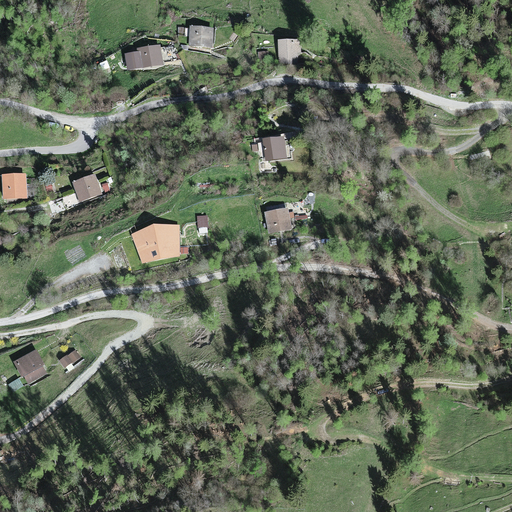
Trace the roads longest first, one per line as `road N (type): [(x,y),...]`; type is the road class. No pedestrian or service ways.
road 1 (track): [(511,479),(450,475),(373,441),(338,441),(322,431),(326,419),(385,388),(511,377)]
road 2 (track): [(0,334),(106,316),(145,320),(45,415),(0,440)]
road 3 (track): [(503,105),(507,127),(486,142),(392,150),(390,157),(440,214),(484,233)]
